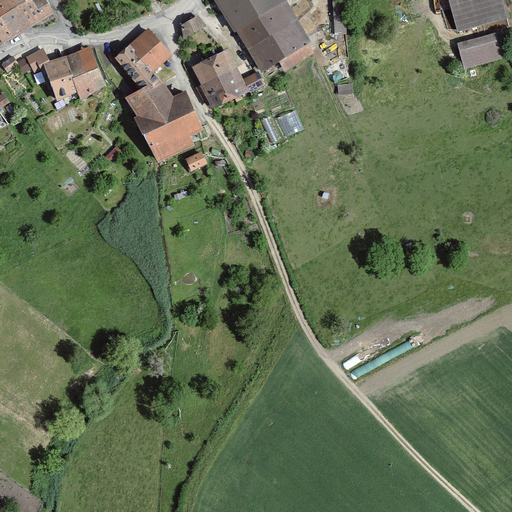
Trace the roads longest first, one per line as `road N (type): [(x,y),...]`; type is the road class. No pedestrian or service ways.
road 1 (track): [(170,13),(178,69),(241,167),(313,341),(474,511)]
road 2 (residential): [(0,58),(44,38),(117,35),(189,0)]
